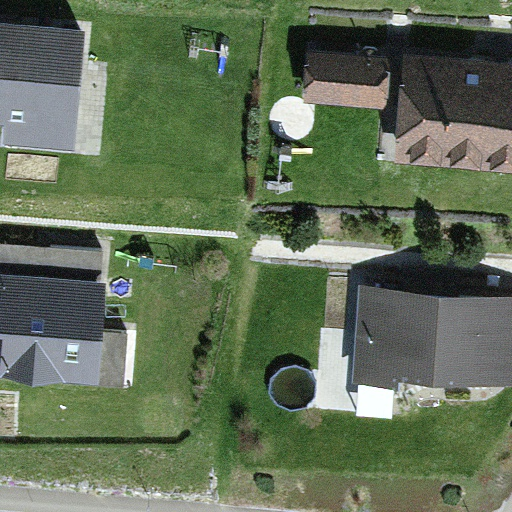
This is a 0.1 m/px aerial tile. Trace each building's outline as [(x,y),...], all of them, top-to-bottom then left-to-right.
[(80,34),(0,27),(0,120),(6,121),(4,142),(72,147),(80,34)] [(383,61),(310,56),(307,98),(380,104),(383,61)] [(511,67),(407,58),(399,158),(511,167),(511,67)] [(0,374),(130,383),(134,334),(100,332),(103,285),(97,284),(99,253),(0,246),(0,374)] [(511,298),(362,291),(357,375),(511,383),(511,367),(511,298)]
